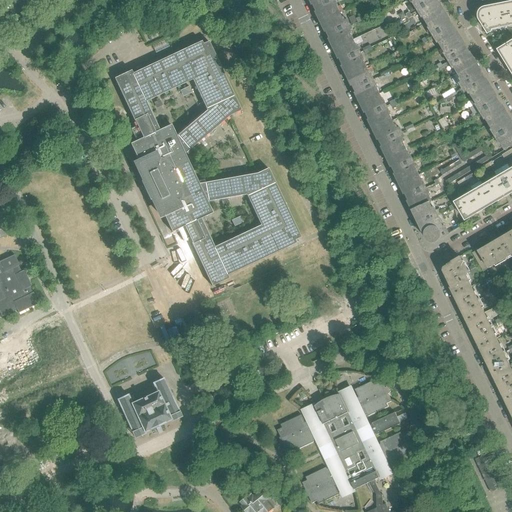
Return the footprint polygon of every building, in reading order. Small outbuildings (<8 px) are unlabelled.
[(339,6),(335,0),(310,0),(313,5),(314,5),(317,11),(316,12),(321,22),(340,13),(337,7),(339,6)] [(437,3),(435,0),(413,0),(414,1),(413,2),(421,17),(423,16),(427,22),(444,11),(438,2),(437,3)] [(508,26),(504,4),(485,8),(483,9),(481,10),(480,12),(479,14),(478,16),(479,18),(480,20),(488,33),(492,31),(491,29),(508,26)] [(453,28),(449,22),(450,21),(444,11),(427,22),(430,27),(428,28),(437,42),(439,41),(443,47),(460,37),(454,27),(453,28)] [(352,33),(350,30),(352,29),(348,20),(346,21),(344,18),(342,18),(340,13),(321,22),(326,32),(327,32),(330,38),(329,39),(334,49),(353,40),(350,34),(352,33)] [(468,54),(464,47),(465,46),(460,37),(443,47),(445,52),(443,53),(452,67),(454,66),(458,73),(475,62),(469,53),(468,54)] [(365,60),(358,46),(356,46),(353,40),(334,49),(339,59),(340,59),(343,65),(342,66),(347,76),(366,67),(363,61),(365,60)] [(372,47),(376,44),(375,41),(371,43),(371,45),(363,49),(364,51),(368,49),(372,47)] [(511,41),(498,50),(511,72),(511,41)] [(287,247),(286,247),(285,244),(300,237),(268,169),(256,174),(198,184),(184,154),(229,116),(240,111),(208,42),(193,49),(192,46),(193,46),(192,45),(132,74),(131,71),(114,79),(134,122),(135,121),(137,126),(130,129),(136,141),(130,144),(138,162),(135,163),(144,182),(144,183),(144,184),(145,184),(150,195),(150,196),(150,197),(151,197),(160,216),(163,214),(171,232),(177,229),(183,241),(189,238),(194,248),(194,249),(211,286),(228,278),(227,275),(287,247)] [(484,79),(480,73),(481,72),(475,62),(458,73),(462,79),(460,80),(462,84),(460,85),(464,92),(467,91),(469,94),(469,95),(471,93),(474,98),(491,88),(485,78),(484,79)] [(437,72),(447,66),(445,63),(442,65),(438,68),(436,69),(437,72)] [(378,87),(371,72),(369,73),(366,67),(347,76),(352,86),(353,86),(357,92),(355,93),(360,103),(379,94),(376,88),(378,87)] [(500,105),(496,98),(497,97),(491,88),(474,98),(478,105),(476,106),(479,112),(484,120),(486,119),(489,124),(507,113),(501,104),(500,105)] [(441,101),(452,94),(455,92),(454,90),(451,92),(450,90),(444,94),(439,97),(441,101)] [(391,114),(383,99),(387,97),(384,92),(379,94),(360,103),(365,113),(366,113),(370,119),(368,120),(373,130),(395,119),(392,113),(391,114)] [(511,124),(511,123),(511,122),(507,113),(489,124),(493,130),(491,132),(500,146),(502,144),(505,150),(511,145),(511,124)] [(444,118),(438,121),(443,129),(448,126),(444,118)] [(404,141),(402,138),(404,136),(401,129),(398,130),(396,126),(398,125),(395,119),(373,130),(378,140),(380,140),(383,146),(382,147),(386,157),(408,147),(405,141),(402,142),(404,141)] [(464,163),(483,151),(480,147),(465,156),(456,143),(453,145),(464,163)] [(417,168),(409,153),(412,152),(409,147),(408,147),(386,157),(391,167),(393,167),(396,173),(395,174),(399,184),(418,176),(415,169),(417,168)] [(511,149),(502,156),(505,160),(511,155),(511,149)] [(448,185),(489,160),(486,156),(445,182),(448,185)] [(443,176),(462,164),(459,160),(440,172),(443,176)] [(511,192),(511,171),(511,170),(502,176),(501,174),(491,180),(492,181),(483,187),(493,203),(511,192)] [(429,195),(422,180),(423,180),(421,174),(418,176),(399,184),(404,194),(406,194),(409,200),(408,201),(413,211),(430,203),(431,202),(428,196),(429,195)] [(465,220),(493,203),(483,187),(474,192),(473,191),(463,196),(464,198),(455,203),(465,220)] [(442,228),(439,221),(440,220),(439,218),(442,216),(439,209),(436,211),(434,207),(432,208),(430,203),(413,211),(426,238),(427,240),(429,242),(431,242),(434,242),(436,241),(448,234),(444,227),(442,228)] [(5,222),(0,212),(0,238),(10,234),(5,222)] [(489,269),(511,255),(511,237),(509,233),(479,251),(489,267),(488,267),(489,269)] [(489,267),(479,251),(479,250),(473,254),(483,270),(488,267),(489,267)] [(31,286),(29,281),(24,270),(20,272),(18,266),(19,265),(14,255),(0,261),(0,314),(1,317),(16,310),(18,313),(38,304),(33,292),(32,293),(29,287),(31,286)] [(469,273),(460,258),(447,265),(448,266),(444,268),(443,271),(445,275),(444,275),(454,295),(472,286),(466,274),(469,273)] [(485,313),(472,286),(454,295),(466,321),(485,313)] [(498,339),(485,313),(466,321),(479,348),(498,339)] [(510,365),(498,339),(479,348),(492,374),(510,365)] [(511,397),(511,368),(510,365),(492,374),(505,401),(511,397)] [(179,412),(172,397),(169,391),(163,379),(153,383),(157,392),(146,397),(132,404),(128,395),(117,400),(132,432),(142,428),(144,432),(170,420),(168,417),(179,412)] [(417,454),(413,447),(414,446),(413,440),(410,441),(407,433),(402,436),(400,432),(380,442),(381,444),(377,446),(372,434),(377,434),(400,424),(395,413),(372,424),(369,428),(364,416),(367,415),(368,417),(388,407),(387,404),(392,402),(388,394),(391,392),(386,387),(385,388),(382,381),(377,383),(375,380),(355,390),(358,397),(355,399),(350,387),(339,393),(339,392),(338,392),(339,395),(315,406),(314,404),(313,404),(314,404),(303,410),(308,421),(305,423),(301,415),(281,425),(282,428),(277,430),(281,438),(280,438),(280,444),(284,444),(287,451),(292,449),(293,452),(314,442),(313,440),(316,439),(321,448),(324,446),(330,457),(326,459),(330,468),(327,470),(326,468),(306,477),(307,481),(302,483),(306,490),(303,492),(308,497),(309,496),(312,504),(317,501),(318,504),(339,495),(335,487),(338,485),(344,497),(355,492),(356,492),(355,489),(370,482),(374,480),(379,478),(380,481),(380,480),(391,474),(386,463),(389,462),(393,469),(413,459),(412,456),(417,454)] [(436,484),(433,477),(419,483),(423,491),(436,484)] [(377,508),(368,511),(396,511),(389,511),(386,504),(383,505),(382,495),(381,495),(374,480),(370,482),(376,495),(377,508)] [(268,511),(277,505),(270,498),(269,499),(261,489),(254,495),(253,494),(249,497),(248,497),(240,503),(247,511),(268,511)]
